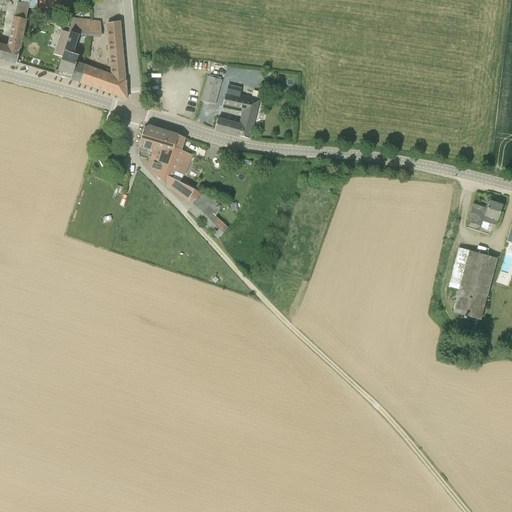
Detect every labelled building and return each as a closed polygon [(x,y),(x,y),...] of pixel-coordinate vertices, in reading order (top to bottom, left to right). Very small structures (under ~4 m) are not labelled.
[(0,44),(0,58),(4,59),(4,60),(17,63),(28,8),(37,7),(37,0),(21,0),(22,4),(17,4),(8,47),(0,44)] [(89,34),(90,22),(72,20),(68,32),(61,29),(53,53),(62,56),(58,71),(71,76),(70,79),(72,79),(79,81),(79,82),(80,82),(83,65),(76,62),(78,56),(72,54),(79,33),(89,34)] [(83,65),(80,82),(97,88),(104,90),(104,91),(126,99),(119,21),(107,23),(112,76),(83,65)] [(101,23),(90,22),(89,34),(101,35),(101,23)] [(207,77),(200,101),(215,105),(221,81),(207,77)] [(248,139),(258,99),(240,95),(241,90),(227,86),(222,106),(243,112),(239,125),(217,120),(214,130),(229,134),(229,133),(237,135),(237,136),(248,139)] [(181,149),(184,138),(178,135),(148,126),(144,128),(139,144),(140,144),(138,154),(145,156),(145,158),(150,160),(150,159),(167,164),(173,147),(181,149)] [(147,167),(151,172),(161,182),(170,188),(192,203),(189,210),(189,211),(218,238),(228,228),(216,217),(223,202),(209,197),(208,198),(201,194),(171,178),(174,169),(180,172),(183,163),(178,160),(182,151),(180,150),(181,149),(173,147),(167,164),(150,159),(150,160),(147,167)] [(489,201),(489,202),(487,201),(485,208),(483,214),(485,215),(482,221),(496,226),(502,206),(489,201)] [(485,208),(473,204),(468,219),(469,222),(481,226),(482,221),(485,215),(483,214),(485,208)] [(461,249),(459,259),(451,288),(458,290),(452,313),(480,320),(496,258),(469,251),(461,249)]
